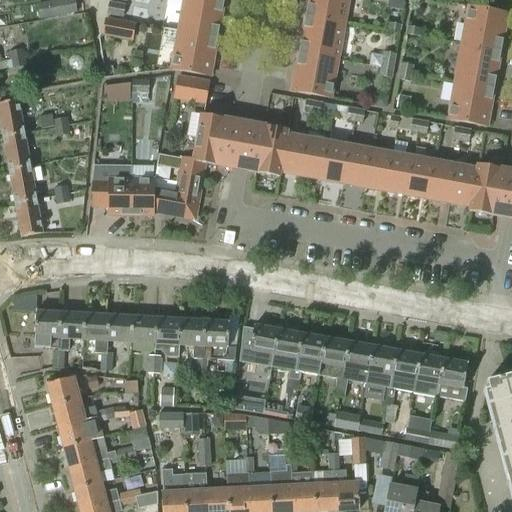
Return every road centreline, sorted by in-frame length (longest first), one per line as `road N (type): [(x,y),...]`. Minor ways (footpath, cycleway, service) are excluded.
road 1 (residential): [(490,320),(222,269)]
road 2 (residential): [(222,269),(79,260),(0,267)]
road 3 (residential): [(222,269),(242,123)]
road 4 (residential): [(490,320),(511,200)]
